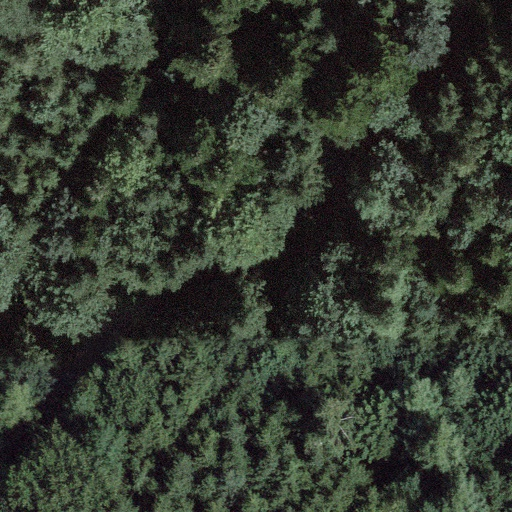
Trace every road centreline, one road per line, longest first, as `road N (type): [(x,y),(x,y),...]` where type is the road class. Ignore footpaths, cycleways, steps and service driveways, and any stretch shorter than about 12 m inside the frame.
road 1 (track): [(461,0),(341,167),(289,214),(132,294),(99,333),(0,511)]
road 2 (track): [(132,294),(60,294),(0,315)]
